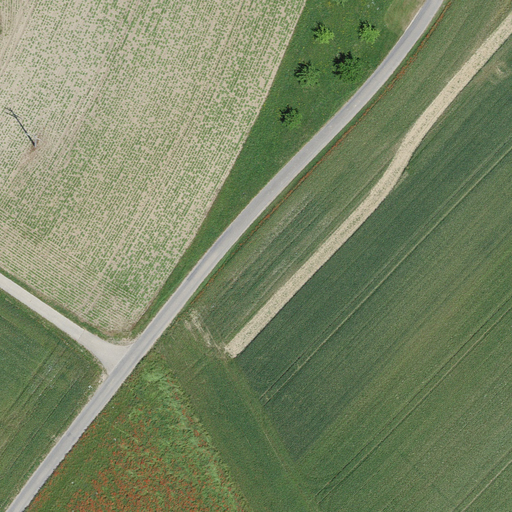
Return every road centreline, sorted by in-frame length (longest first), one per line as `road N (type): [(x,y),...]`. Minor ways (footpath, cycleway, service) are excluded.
road 1 (unclassified): [(12,511),(274,182),(409,43),(434,0)]
road 2 (track): [(131,355),(0,273)]
